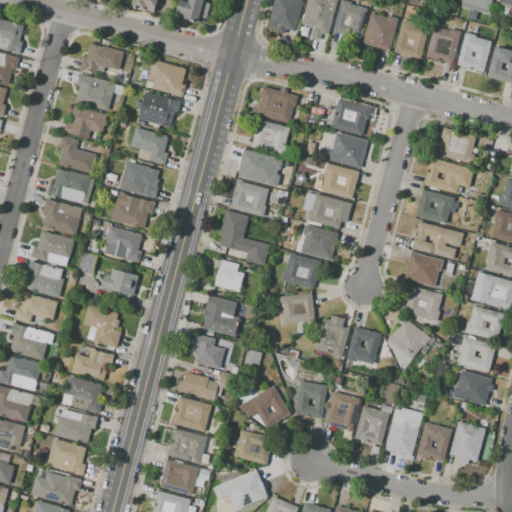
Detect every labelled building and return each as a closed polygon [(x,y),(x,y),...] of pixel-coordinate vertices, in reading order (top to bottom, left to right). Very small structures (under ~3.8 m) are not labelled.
[(157,0),(154,13),(131,7),(132,0),(157,0)] [(178,0),(174,16),(198,22),(202,0),(187,0),(187,2),(178,0)] [(273,0),(298,0),(302,1),(294,32),(285,29),(283,34),(274,31),(275,28),(267,26),(273,0)] [(307,0),(336,0),(327,35),(321,33),(319,40),(310,38),(312,27),(301,24),(307,0)] [(343,0),(339,0),(332,32),(359,39),(367,8),(351,4),(351,2),(343,0)] [(462,0),(461,7),(488,13),(490,0),(462,0)] [(370,13),(386,17),(387,15),(397,18),(389,51),(362,44),(370,13)] [(0,20),(22,26),(18,42),(22,43),(19,54),(3,50),(0,49),(0,20)] [(401,20),(392,53),(420,60),(428,29),(411,25),(412,23),(401,20)] [(434,27),(426,56),(452,63),(460,31),(450,28),(449,31),(434,27)] [(464,32),(456,65),(483,72),(491,41),(475,37),(475,35),(464,32)] [(123,52),(90,44),(86,59),(82,59),(79,70),(96,74),(98,65),(118,70),(123,52)] [(495,47),(487,76),(511,82),(511,48),(511,51),(495,47)] [(0,82),(7,84),(12,68),(15,69),(18,58),(2,53),(0,52),(0,82)] [(152,60),(185,68),(181,85),(185,86),(182,97),(151,89),(153,80),(147,79),(152,60)] [(114,83),(78,74),(75,86),(79,87),(75,103),(107,111),(114,83)] [(261,87),(295,96),(288,123),(256,115),(261,98),(259,98),(261,87)] [(144,92),(181,102),(178,114),(174,113),(170,127),(137,119),(144,92)] [(337,99),(371,108),(368,120),(366,119),(362,135),(330,127),(337,99)] [(105,114),(73,107),(69,122),(66,122),(63,133),(88,139),(90,130),(101,133),(105,114)] [(316,122),(308,120),(310,113),(318,115),(316,122)] [(256,120),(289,129),(282,156),(251,148),(255,131),(253,131),(256,120)] [(135,128),(167,136),(163,152),(166,153),(164,164),(147,160),(150,151),(130,146),(135,128)] [(443,128),(440,138),(442,139),(438,155),(472,164),(475,155),(471,154),(475,136),(443,128)] [(335,133),(367,141),(360,168),(328,160),(335,133)] [(90,173),(58,165),(62,149),(58,148),(61,136),(84,142),(82,151),(95,155),(90,173)] [(305,153),(308,142),(314,143),(311,155),(305,153)] [(250,151),(263,155),(264,153),(282,157),(279,170),(278,170),(274,186),(243,179),(250,151)] [(303,164),(305,157),(316,159),(314,166),(303,164)] [(430,158),(472,170),(468,188),(457,185),(455,194),(423,185),(430,158)] [(126,162),(158,170),(154,186),(157,187),(155,198),(138,194),(141,185),(121,180),(126,162)] [(326,163),(359,172),(352,199),(321,191),(325,174),(323,174),(326,163)] [(89,176),(57,168),(53,184),(49,183),(46,194),(82,203),(89,176)] [(294,175),(303,172),(306,182),(297,185),(294,175)] [(506,180),(511,181),(511,209),(497,206),(500,195),(502,196),(506,180)] [(237,181),(268,189),(263,206),(265,207),(263,217),(230,209),(237,181)] [(422,190),(454,198),(453,202),(458,203),(456,208),(455,208),(454,213),(449,212),(446,223),(415,216),(422,190)] [(118,193),(154,202),(151,214),(147,213),(143,228),(111,219),(118,193)] [(315,194),(346,202),(340,229),(306,220),(309,210),(311,210),(315,194)] [(74,235),(42,227),(46,211),(42,210),(45,199),(81,208),(74,235)] [(225,210),(219,236),(221,236),(219,246),(246,252),(244,260),(262,265),(268,244),(242,238),(248,216),(225,210)] [(494,211),(511,214),(511,242),(490,237),(492,229),(490,229),(494,211)] [(418,222),(459,232),(456,245),(445,243),(444,246),(455,249),(452,259),(411,248),(414,238),(410,237),(412,227),(417,228),(418,222)] [(304,225),(338,233),(331,261),(299,253),(304,236),(302,235),(304,225)] [(109,226),(142,235),(137,251),(141,252),(138,262),(102,252),(109,226)] [(73,239),(41,231),(37,247),(33,246),(30,257),(65,266),(67,257),(69,257),(73,239)] [(489,242),(511,247),(511,275),(485,269),(487,261),(485,260),(489,242)] [(410,252),(443,260),(440,271),(438,270),(433,287),(403,279),(410,252)] [(283,270),(280,280),(312,289),(319,262),(289,254),(284,270),(283,270)] [(220,260),(214,286),(239,292),(245,267),(220,260)] [(58,298),(25,289),(29,274),(26,273),(29,261),(34,262),(43,265),(43,264),(62,269),(59,278),(63,279),(58,298)] [(453,264),(450,275),(444,274),(447,263),(453,264)] [(111,269),(137,276),(132,295),(100,287),(103,274),(110,276),(111,269)] [(477,273),(511,281),(511,300),(510,309),(470,299),(477,273)] [(411,287),(441,294),(437,310),(440,311),(437,321),(404,313),(411,287)] [(56,301),(24,293),(20,309),(16,308),(13,320),(29,324),(32,314),(52,319),(56,301)] [(278,297),(311,294),(314,320),(282,323),(281,307),(279,308),(278,297)] [(208,297),(200,328),(233,336),(241,304),(208,297)] [(87,305),(117,313),(116,320),(118,321),(116,328),(114,327),(113,330),(119,331),(115,347),(93,342),(96,328),(82,325),(87,305)] [(253,319),(244,317),(248,306),(256,308),(253,319)] [(473,306),(503,313),(496,340),(464,332),(466,322),(469,322),(473,306)] [(330,316),(344,319),(342,325),(349,326),(341,359),(330,356),(331,353),(315,349),(322,319),(329,320),(330,316)] [(403,318),(430,338),(423,346),(422,345),(412,358),(387,340),(403,318)] [(41,360),(16,354),(17,353),(9,351),(13,336),(9,335),(12,324),(53,334),(50,344),(45,343),(41,360)] [(354,327),(381,334),(373,365),(346,358),(354,327)] [(196,335),(214,339),(213,346),(223,349),(218,369),(195,363),(199,345),(194,344),(196,335)] [(462,337),(495,346),(488,372),(457,364),(461,348),(459,347),(462,337)] [(261,352),(259,364),(245,361),(247,349),(261,352)] [(90,350),(112,355),(110,365),(107,364),(103,381),(70,372),(74,353),(88,357),(90,350)] [(41,364),(8,356),(4,372),(0,371),(0,381),(34,391),(36,382),(41,364)] [(460,370),(491,379),(490,385),(493,386),(491,392),(488,391),(484,406),(451,397),(454,386),(456,387),(460,370)] [(185,373),(207,378),(207,380),(217,382),(213,400),(200,398),(200,396),(177,390),(179,379),(183,379),(185,373)] [(398,384),(389,381),(390,376),(399,378),(398,384)] [(69,377),(102,385),(98,401),(100,401),(98,413),(81,409),(61,403),(63,394),(63,393),(64,394),(69,377)] [(299,381),(326,385),(321,419),(294,414),(299,381)] [(26,422),(0,415),(0,386),(39,396),(37,406),(31,404),(26,422)] [(249,400),(272,386),(290,414),(266,429),(249,400)] [(333,392),(359,399),(351,431),(324,424),(333,392)] [(416,401),(418,394),(425,396),(424,403),(416,401)] [(179,397),(211,405),(203,433),(171,424),(179,397)] [(362,406),(380,410),(382,404),(392,407),(390,414),(389,413),(381,445),(354,438),(362,406)] [(53,435),(86,444),(90,428),(94,429),(97,417),(62,409),(60,417),(58,416),(53,435)] [(392,417),(419,424),(410,457),(384,450),(392,417)] [(24,426),(0,420),(0,448),(10,451),(12,445),(19,447),(24,426)] [(457,422),(485,429),(477,462),(468,460),(467,465),(455,461),(456,456),(449,454),(457,422)] [(424,423),(451,430),(443,462),(416,455),(424,423)] [(38,431),(40,424),(48,427),(47,433),(38,431)] [(174,429),(206,437),(198,465),(167,456),(174,429)] [(240,430),(272,438),(265,464),(233,456),(240,430)] [(53,439),(85,448),(81,463),(85,464),(82,475),(46,466),(53,439)] [(9,484),(0,481),(0,452),(9,455),(7,464),(14,466),(9,484)] [(166,460),(198,469),(191,496),(159,488),(166,460)] [(198,479),(200,469),(209,471),(207,481),(198,479)] [(226,484),(236,508),(267,495),(256,471),(226,484)] [(37,497),(70,506),(74,490),(78,491),(81,479),(65,475),(64,476),(47,472),(46,479),(42,478),(37,497)] [(2,511),(8,489),(0,486),(0,511),(2,511)] [(151,511),(157,491),(189,500),(185,511),(151,511)] [(297,507),(294,511),(265,511),(272,496),(297,507)] [(33,511),(36,501),(69,509),(68,511),(33,511)] [(330,509),(329,511),(301,511),(304,502),(330,509)]
